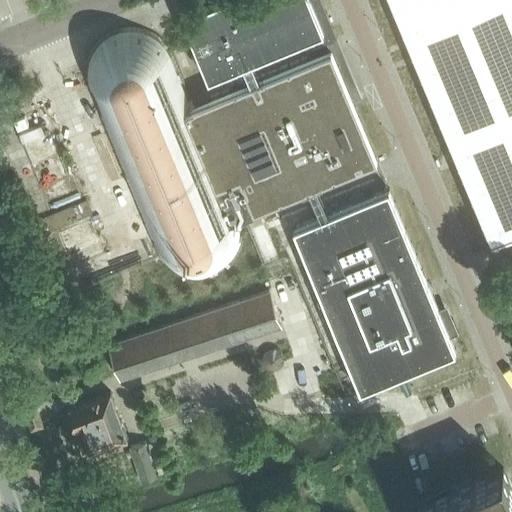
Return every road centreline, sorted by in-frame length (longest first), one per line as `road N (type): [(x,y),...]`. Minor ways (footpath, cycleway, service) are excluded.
road 1 (unclassified): [(463,277),(349,0)]
road 2 (unclassified): [(511,394),(463,277)]
